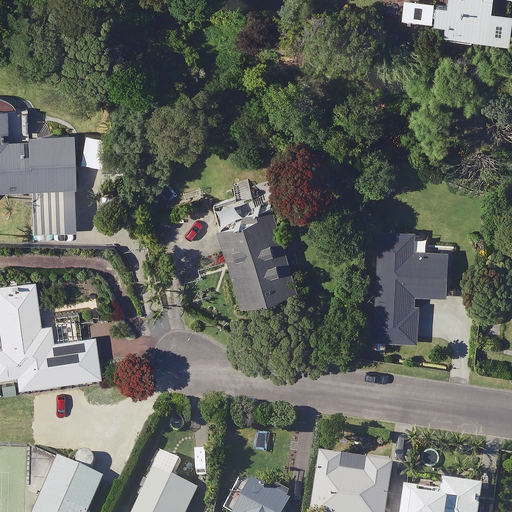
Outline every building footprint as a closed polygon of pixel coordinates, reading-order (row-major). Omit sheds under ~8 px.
[(402,0),(386,0),(385,14),(401,15),(402,0)] [(447,0),(448,3),(436,2),(434,23),(444,23),(443,33),(446,33),(445,38),(472,40),(472,37),(510,39),(511,15),(511,9),(491,8),(491,0),(447,0)] [(2,141),(2,111),(0,110),(0,190),(71,186),(70,152),(21,145),(2,141)] [(104,136),(80,134),(78,165),(102,167),(104,136)] [(250,215),(244,193),(211,203),(242,307),(295,292),(271,209),(250,215)] [(393,225),(393,232),(379,232),(374,340),(415,342),(417,295),(444,296),(446,253),(410,251),(410,233),(404,233),(405,225),(393,225)] [(37,325),(32,281),(0,285),(0,377),(15,376),(16,388),(98,378),(92,336),(55,341),(52,323),(37,325)] [(498,317),(482,317),(482,340),(498,340),(498,317)] [(180,462),(152,450),(132,493),(140,496),(133,511),(185,511),(195,490),(172,479),(180,462)] [(383,511),(390,467),(320,456),(311,511),(383,511)] [(88,511),(101,482),(57,463),(35,511),(88,511)] [(270,489),(250,480),(235,511),(282,511),(290,494),(272,486),(270,489)] [(476,511),(480,487),(436,482),(436,488),(405,484),(400,511),(476,511)]
